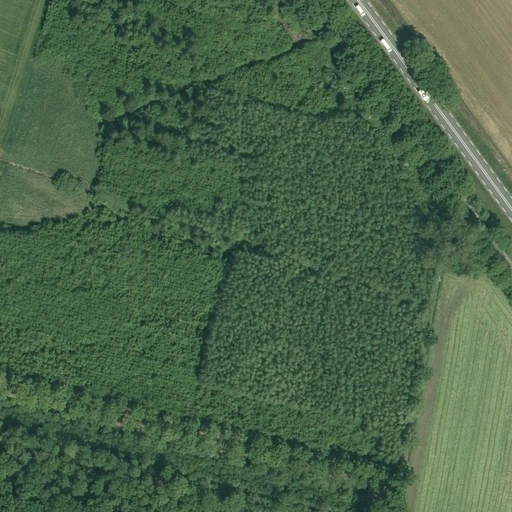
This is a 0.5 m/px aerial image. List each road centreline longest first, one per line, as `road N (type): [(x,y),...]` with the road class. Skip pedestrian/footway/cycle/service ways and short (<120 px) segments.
road 1 (unclassified): [(511,270),(317,0)]
road 2 (primary): [(511,209),(358,0)]
